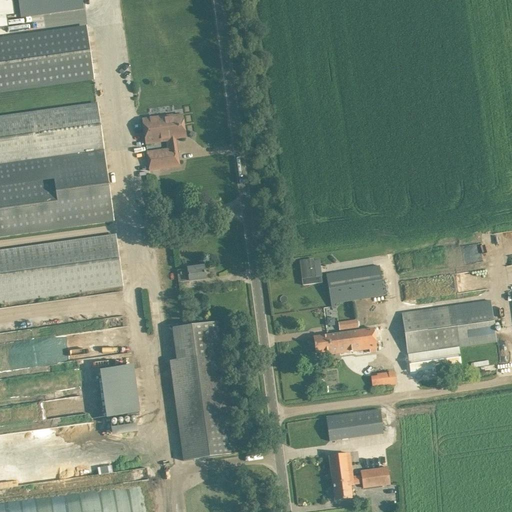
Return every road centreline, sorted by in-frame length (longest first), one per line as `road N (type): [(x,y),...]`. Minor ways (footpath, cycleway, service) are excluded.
road 1 (unclassified): [(284,511),(217,0)]
road 2 (track): [(511,378),(272,415)]
road 3 (unknown): [(129,225),(0,242)]
